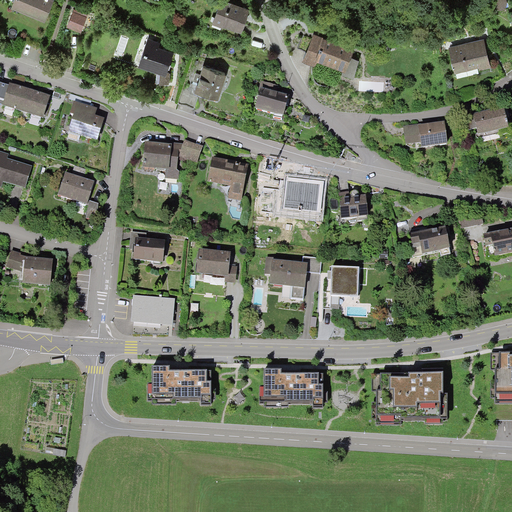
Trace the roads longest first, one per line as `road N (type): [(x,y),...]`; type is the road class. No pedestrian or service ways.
road 1 (residential): [(511,454),(119,429),(93,416),(98,347)]
road 2 (residential): [(98,347),(374,350),(511,330)]
road 3 (residential): [(129,105),(379,180)]
road 4 (residential): [(338,129),(350,118),(460,106),(511,81)]
road 5 (residential): [(338,129),(304,98),(261,0)]
road 6 (residential): [(108,255),(129,105)]
road 7 (residential): [(0,60),(129,105)]
road 8 (residential): [(379,180),(511,204)]
